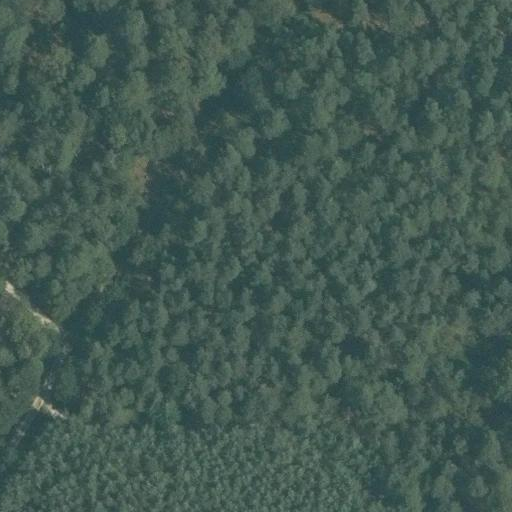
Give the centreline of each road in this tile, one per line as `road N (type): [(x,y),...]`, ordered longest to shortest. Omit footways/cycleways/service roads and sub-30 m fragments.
road 1 (track): [(60,366),(297,0)]
road 2 (unknown): [(31,411),(90,436),(243,425),(359,511)]
road 3 (unknown): [(31,411),(60,366),(0,280)]
